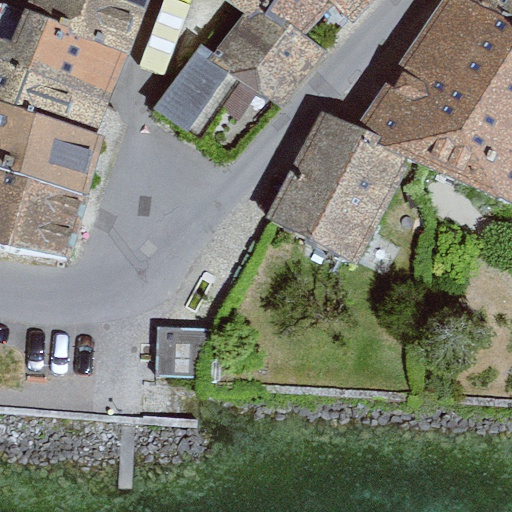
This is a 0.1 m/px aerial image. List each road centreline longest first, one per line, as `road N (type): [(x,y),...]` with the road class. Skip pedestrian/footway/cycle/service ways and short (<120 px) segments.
road 1 (residential): [(437,0),(167,263),(105,282)]
road 2 (residential): [(105,282),(155,59),(183,0)]
